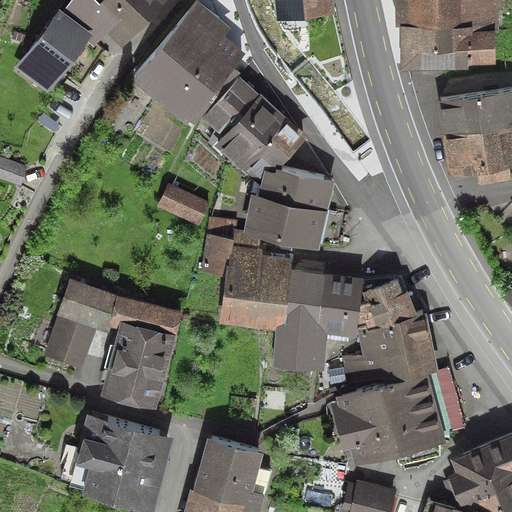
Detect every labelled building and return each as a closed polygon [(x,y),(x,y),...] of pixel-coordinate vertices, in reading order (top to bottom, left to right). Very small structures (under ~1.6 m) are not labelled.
[(13,66),(45,93),(87,45),(91,48),(100,37),(118,51),(161,0),(86,0),(60,31),(51,23),(13,66)] [(322,0),(268,0),(269,13),(323,9),(322,0)] [(393,0),(394,68),(462,68),(462,58),(489,58),(489,30),(500,30),(499,0),(393,0)] [(221,26),(191,1),(127,78),(185,125),(242,57),(214,34),(221,26)] [(237,80),(202,120),(255,177),(269,159),(277,166),(301,141),(237,80)] [(511,86),(433,100),(445,173),(511,162),(511,86)] [(0,159),(0,175),(18,181),(23,166),(0,159)] [(318,205),(323,180),(268,167),(260,198),(253,194),(248,228),(319,242),(326,207),(318,205)] [(165,182),(153,205),(194,225),(205,202),(165,182)] [(225,320),(282,327),(289,269),(256,265),(261,233),(233,227),(232,235),(207,232),(201,268),(229,272),(225,320)] [(282,327),(278,358),(324,364),(328,335),(320,334),(328,274),(289,269),(282,327)] [(363,278),(328,274),(320,334),(328,335),(355,338),(357,327),(417,312),(403,275),(363,278)] [(183,312),(70,280),(43,355),(83,369),(100,321),(123,329),(103,393),(157,407),(183,312)] [(501,289),(511,300),(511,288),(507,283),(501,289)] [(417,312),(357,327),(364,353),(343,357),(348,384),(396,372),(437,361),(427,310),(417,312)] [(398,378),(337,393),(339,405),(333,406),(342,447),(349,445),(354,463),(399,451),(402,463),(439,453),(440,441),(447,439),(432,370),(439,368),(437,361),(396,372),(398,378)] [(166,430),(88,408),(81,434),(64,429),(57,454),(79,461),(73,483),(145,503),(166,430)] [(196,432),(173,511),(250,511),(256,493),(244,490),(256,449),(196,432)] [(511,511),(511,435),(454,458),(459,471),(451,474),(464,511),(458,511),(436,505),(433,511),(511,511)] [(352,477),(343,511),(344,511),(385,511),(392,487),(352,477)]
